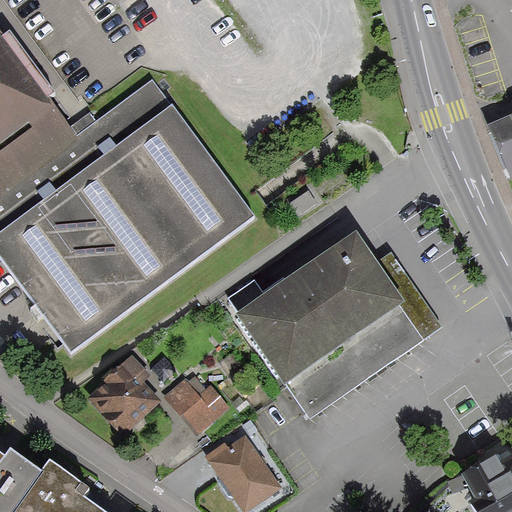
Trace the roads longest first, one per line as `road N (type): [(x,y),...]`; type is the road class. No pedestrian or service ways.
road 1 (primary): [(511,273),(455,152),(413,5)]
road 2 (residential): [(0,375),(181,511)]
